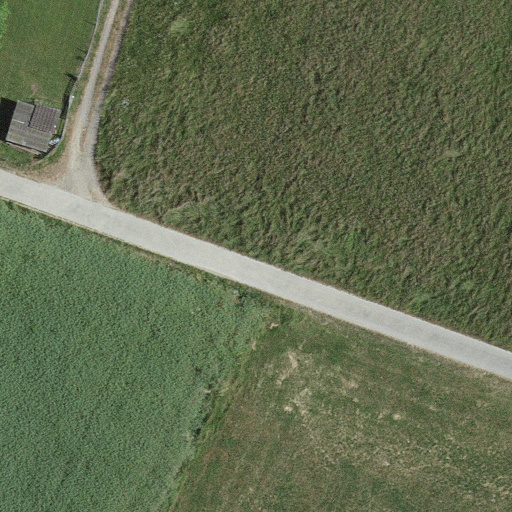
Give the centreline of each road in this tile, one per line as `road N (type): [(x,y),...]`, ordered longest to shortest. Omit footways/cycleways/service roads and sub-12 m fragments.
road 1 (track): [(511,364),(0,180)]
road 2 (track): [(64,203),(125,0)]
